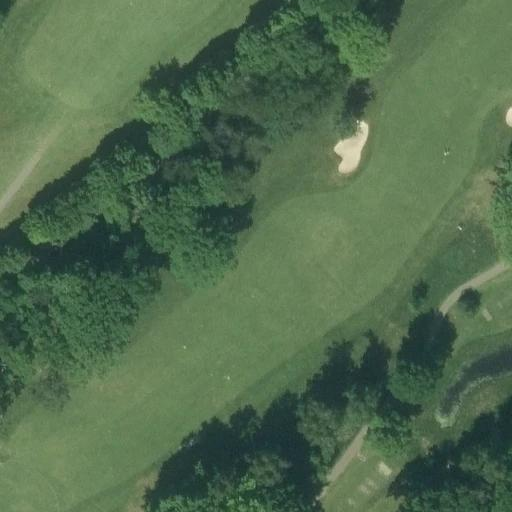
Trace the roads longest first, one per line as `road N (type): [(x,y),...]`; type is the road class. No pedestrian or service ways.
road 1 (track): [(325,0),(189,134),(0,286)]
road 2 (track): [(299,511),(417,373),(447,303),(511,258)]
